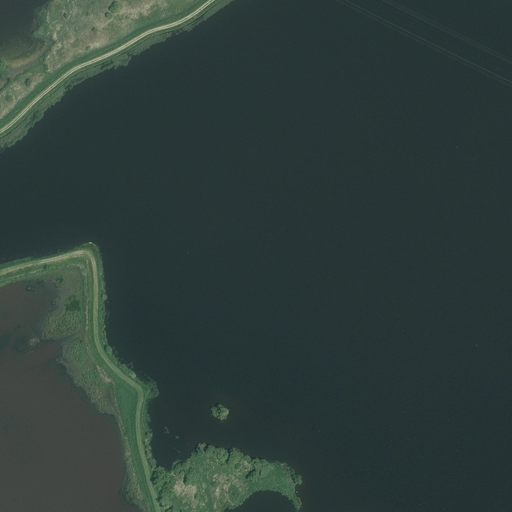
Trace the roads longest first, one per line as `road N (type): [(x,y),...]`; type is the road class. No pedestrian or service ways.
road 1 (track): [(159,511),(138,435),(141,389),(101,352),(90,252),(0,274)]
road 2 (track): [(212,0),(72,70),(0,132)]
